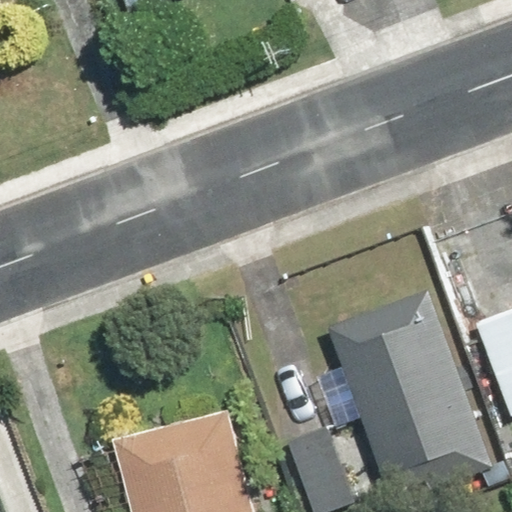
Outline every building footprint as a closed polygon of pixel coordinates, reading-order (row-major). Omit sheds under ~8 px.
[(184,0),(139,0),(145,14),(184,0)] [(446,286),(341,324),(356,367),(376,423),(405,505),(510,468),(446,286)] [(511,315),(494,322),(511,373),(511,315)] [(271,511),(244,407),(126,437),(145,511),(271,511)] [(345,434),(341,423),(298,439),(324,511),(358,511),(371,508),(345,434)]
